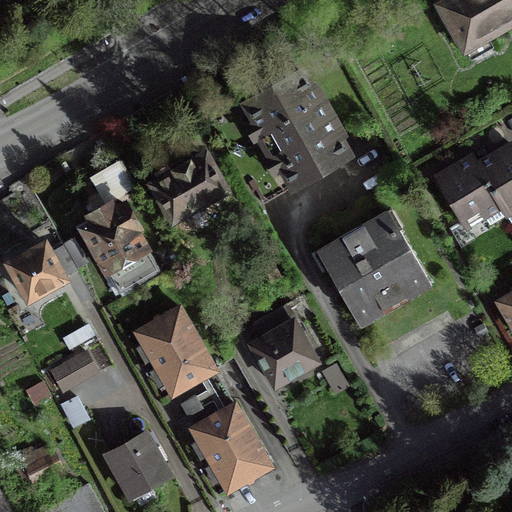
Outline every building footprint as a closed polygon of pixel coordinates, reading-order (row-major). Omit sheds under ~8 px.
[(511,0),(447,0),(438,6),(463,51),(511,23),(511,0)] [(291,188),(348,156),(340,142),(342,141),(342,138),(313,86),(310,86),(308,86),(300,72),(276,86),(269,84),(267,91),(243,105),(254,123),(258,121),(266,134),(258,138),(268,155),(275,150),(285,168),(281,170),(291,188)] [(511,147),(511,146),(477,165),(472,157),(471,157),(511,224),(511,223),(511,147)] [(170,171),(172,174),(151,185),(171,221),(224,191),(204,156),(191,163),(190,160),(170,171)] [(508,220),(510,224),(511,224),(471,157),(436,178),(462,221),(475,214),(481,216),(488,226),(504,216),(508,220)] [(100,177),(109,193),(122,186),(113,170),(100,177)] [(92,223),(82,230),(118,293),(157,270),(133,230),(136,228),(123,206),(113,212),(109,206),(89,217),(92,223)] [(330,267),(327,269),(356,320),(380,307),(382,310),(405,297),(403,294),(427,280),(398,229),(394,231),(384,213),(320,249),(330,267)] [(7,264),(27,300),(76,272),(61,246),(48,253),(43,244),(7,264)] [(511,296),(500,303),(511,322),(511,296)] [(250,345),(274,387),(316,363),(283,306),(252,324),(261,339),(250,345)] [(136,333),(171,394),(213,370),(178,309),(162,318),(156,316),(153,318),(152,324),(136,333)] [(51,345),(39,351),(48,368),(60,361),(51,345)] [(94,368),(85,353),(50,372),(61,392),(74,385),(72,380),(94,368)] [(43,383),(28,392),(35,405),(50,397),(43,383)] [(67,405),(63,407),(72,425),(86,418),(75,399),(67,403),(67,405)] [(233,405),(191,429),(227,491),(243,481),(248,483),(251,481),(252,476),(268,466),(233,405)] [(106,456),(129,497),(167,475),(144,435),(106,456)] [(29,449),(18,454),(24,466),(16,470),(26,490),(34,486),(32,482),(59,468),(52,455),(50,456),(46,447),(32,454),(29,449)] [(39,511),(102,511),(88,485),(39,511)]
